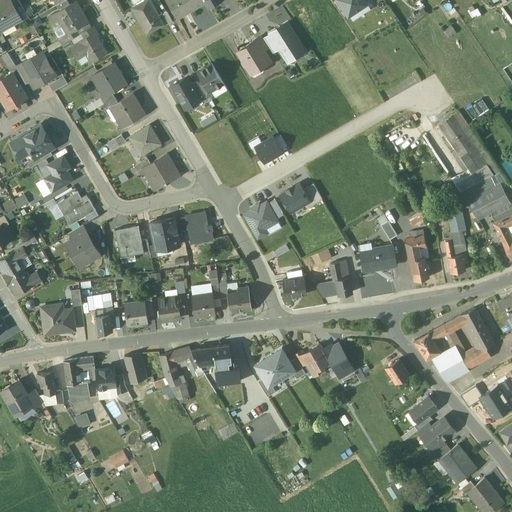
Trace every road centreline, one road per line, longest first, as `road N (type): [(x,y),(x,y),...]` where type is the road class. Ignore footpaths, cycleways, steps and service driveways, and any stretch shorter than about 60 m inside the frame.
road 1 (residential): [(217,201),(126,219),(56,116),(36,116),(0,137)]
road 2 (residential): [(39,360),(279,329)]
road 3 (residential): [(390,317),(400,348),(511,480)]
road 4 (residential): [(146,76),(282,0)]
road 5 (residential): [(146,76),(217,201)]
road 6 (residential): [(217,201),(274,304),(279,329)]
road 7 (residential): [(390,317),(445,309),(511,283)]
